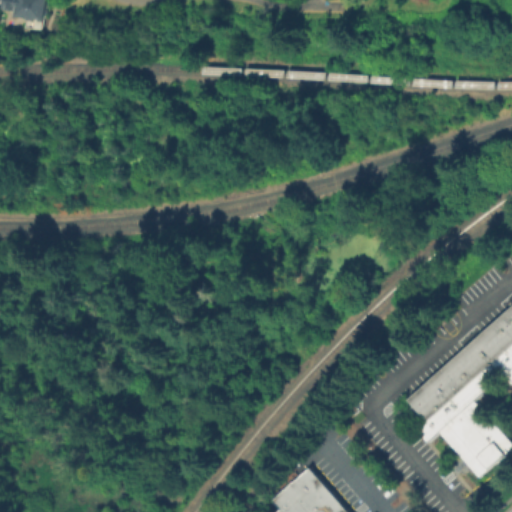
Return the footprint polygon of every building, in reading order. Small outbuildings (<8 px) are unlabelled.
[(8,0),(54,0),(52,22),(25,18),(26,11),(8,9),(8,0)] [(511,379),(507,374),(476,402),(511,441),(511,447),(480,476),(440,432),(430,441),(416,426),(426,417),(423,413),(419,416),(412,409),(416,405),(411,399),(511,308),(511,379)] [(330,488),(302,511),(277,511),(282,508),(275,500),(312,468),(330,488)] [(302,511),(330,488),(343,503),(332,511),(302,511)] [(332,511),(343,503),(351,511),(332,511)]
